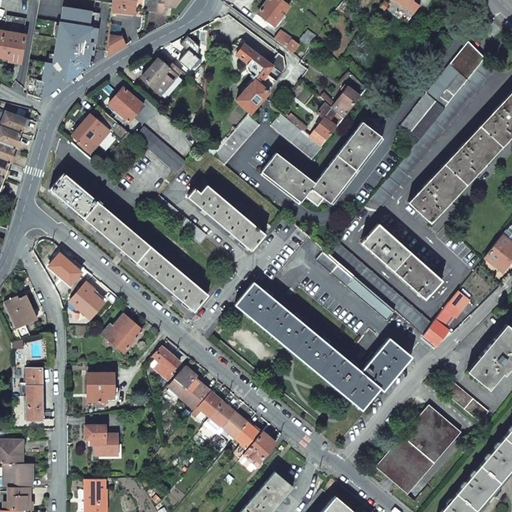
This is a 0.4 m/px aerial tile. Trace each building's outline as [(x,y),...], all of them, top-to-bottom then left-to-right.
[(53,0),(38,0),(22,95),(42,100),(46,97),(40,94),(37,88),(53,0)] [(112,2),(99,0),(98,0),(94,34),(57,29),(53,53),(69,56),(85,59),(98,49),(106,50),(108,35),(111,11),(112,2)] [(134,0),(112,0),(112,2),(111,11),(132,14),(134,0)] [(173,7),(178,0),(157,0),(155,13),(163,14),(164,10),(164,6),(173,7)] [(289,6),(281,0),(267,0),(265,3),(258,13),(274,26),(289,6)] [(396,0),(415,14),(421,6),(412,0),(396,0)] [(384,1),(380,7),(384,10),(389,4),(384,1)] [(0,56),(0,57),(0,59),(20,62),(25,35),(23,34),(26,18),(6,15),(4,28),(0,27),(0,56)] [(292,39),(280,30),(273,39),(291,52),(297,44),(293,40),(292,39)] [(123,38),(108,35),(106,50),(105,57),(125,45),(124,41),(123,38)] [(193,42),(187,37),(180,45),(187,51),(179,61),(189,70),(199,59),(198,58),(198,47),(193,42)] [(469,43),(467,41),(397,126),(417,141),(483,59),(485,57),(483,55),(482,55),(469,43)] [(243,45),(236,56),(243,62),(251,50),(243,45)] [(253,75),(252,76),(256,80),(270,93),(282,73),(270,64),(251,50),(243,62),(245,63),(248,65),(248,66),(248,68),(248,71),(249,71),(249,72),(251,73),(253,75)] [(270,64),(282,73),(284,71),(283,58),(278,53),(270,64)] [(164,55),(159,60),(177,76),(181,71),(164,55)] [(149,68),(141,77),(160,95),(177,76),(159,60),(157,58),(149,68)] [(494,68),(483,59),(417,141),(373,197),(383,205),(494,68)] [(256,80),(238,101),(240,103),(251,113),(270,93),(256,80)] [(366,88),(363,85),(356,94),(359,97),(366,88)] [(356,94),(348,88),(345,86),(342,90),(344,92),(335,104),(332,107),(343,118),(359,97),(356,94)] [(143,106),(123,88),(116,96),(109,104),(115,110),(129,122),(143,106)] [(511,134),(511,89),(408,202),(430,223),(511,134)] [(334,102),(324,94),(321,97),(325,102),(326,102),(332,107),(335,104),(334,103),(334,102)] [(320,120),(322,122),(324,118),(337,127),(340,123),(343,118),(332,107),(326,102),(322,108),(318,113),(322,117),(320,120)] [(110,116),(98,106),(91,114),(110,131),(91,152),(103,163),(129,133),(124,128),(110,116)] [(4,110),(0,120),(0,125),(20,133),(26,118),(4,110)] [(129,122),(115,110),(110,116),(124,128),(129,122)] [(110,131),(91,114),(81,125),(72,136),(79,142),(77,144),(85,152),(87,149),(91,152),(110,131)] [(309,138),(280,114),(270,126),(312,159),(322,148),(309,138)] [(260,125),(249,115),(213,154),(224,164),(260,125)] [(337,127),(324,118),(322,122),(309,138),(322,148),(337,127)] [(381,136),(362,122),(337,154),(356,169),(381,136)] [(0,125),(0,141),(15,147),(20,133),(0,125)] [(143,128),(134,137),(147,149),(177,173),(186,162),(143,128)] [(200,143),(187,132),(180,139),(194,152),(200,143)] [(0,141),(0,158),(9,162),(15,147),(0,141)] [(314,184),(275,153),(261,171),(300,202),(305,196),(311,188),(314,184)] [(356,169),(337,154),(314,184),(311,188),(324,199),(330,203),(356,169)] [(0,158),(0,175),(4,177),(7,169),(9,162),(0,158)] [(207,294),(64,173),(50,189),(193,311),(207,294)] [(208,184),(202,178),(194,188),(195,189),(187,197),(251,250),(263,236),(206,185),(208,184)] [(324,199),(311,188),(305,196),(318,206),(324,199)] [(207,236),(159,195),(152,203),(200,244),(207,236)] [(511,222),(502,235),(511,243),(511,222)] [(442,280),(378,224),(360,244),(424,300),(442,280)] [(309,237),(299,228),(262,273),(272,282),(273,282),(309,237)] [(511,243),(502,235),(485,257),(502,270),(511,257),(511,243)] [(433,323),(336,242),(327,253),(394,310),(424,335),(433,323)] [(327,253),(324,251),(316,261),(386,320),(394,310),(327,253)] [(272,282),(262,273),(254,282),(280,304),(282,301),(285,304),(291,297),(273,282),(272,282)] [(89,285),(85,281),(69,301),(89,318),(103,301),(91,290),(93,288),(89,285)] [(280,304),(254,282),(235,305),(361,409),(379,388),(383,390),(411,356),(389,338),(361,371),(280,304)] [(36,320),(25,295),(17,298),(16,296),(10,299),(4,302),(15,329),(36,320)] [(449,301),(435,319),(443,325),(452,313),(457,316),(461,310),(449,301)] [(447,328),(457,316),(452,313),(443,325),(447,328)] [(133,322),(123,314),(113,326),(110,324),(102,333),(123,351),(142,330),(133,322)] [(433,323),(424,335),(437,344),(443,337),(449,329),(447,328),(443,325),(435,319),(433,323)] [(511,360),(511,329),(506,324),(487,348),(467,371),(489,389),(505,369),(508,371),(511,366),(511,363),(510,363),(511,360)] [(170,354),(161,346),(152,356),(158,362),(154,367),(168,379),(173,373),(171,371),(180,361),(170,354)] [(198,377),(185,365),(175,378),(189,390),(182,397),(181,399),(193,408),(209,389),(197,379),(198,377)] [(41,419),(41,383),(41,375),(41,368),(26,368),(26,377),(24,377),(24,382),(26,382),(26,383),(26,395),(24,395),(24,406),(26,406),(26,419),(41,419)] [(114,397),(114,373),(88,373),(88,401),(106,401),(106,398),(114,397)] [(189,390),(175,378),(168,385),(182,397),(189,390)] [(488,412),(452,382),(443,392),(479,422),(488,412)] [(210,417),(222,402),(216,397),(210,392),(192,413),(196,417),(202,410),(207,415),(210,417)] [(228,407),(222,402),(210,417),(222,427),(235,412),(228,407)] [(460,431),(428,404),(375,467),(407,494),(460,431)] [(207,415),(202,410),(196,417),(202,421),(207,415)] [(241,417),(235,412),(222,427),(230,434),(235,438),(247,422),(241,417)] [(222,427),(210,417),(206,421),(219,432),(222,427)] [(254,428),(247,422),(235,438),(248,448),(260,433),(254,428)] [(105,434),(105,425),(84,425),(84,436),(88,436),(89,439),(89,442),(89,445),(95,445),(95,455),(118,454),(117,433),(105,434)] [(473,511),(511,467),(511,426),(440,511),(473,511)] [(268,437),(261,431),(260,433),(248,448),(246,450),(244,453),(257,463),(275,442),(268,437)] [(0,438),(0,462),(4,462),(22,463),(22,451),(22,439),(0,438)] [(4,476),(3,486),(8,486),(30,486),(32,486),(32,475),(32,463),(22,463),(4,462),(4,476)] [(297,479),(288,471),(253,511),(284,511),(306,487),(297,479)] [(99,488),(99,478),(98,478),(90,478),(83,479),(84,511),(107,511),(106,488),(99,488)] [(1,500),(1,509),(20,509),(32,510),(32,505),(32,501),(30,501),(30,486),(8,486),(8,500),(1,500)] [(376,511),(367,511),(348,496),(347,498),(335,511),(379,511),(377,511),(376,511)]
